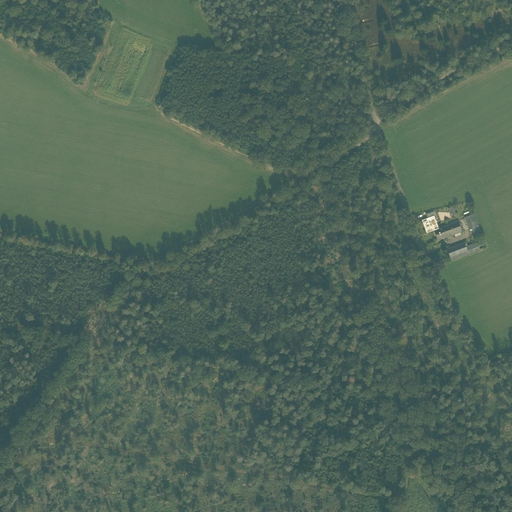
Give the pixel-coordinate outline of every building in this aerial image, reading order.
[(474,214),(465,218),(469,229),(472,228),(478,226),(474,214)] [(427,219),(422,221),(425,231),(432,228),(433,231),(438,229),(434,218),(433,216),(427,219)] [(458,222),(442,228),(446,238),(461,232),(458,222)] [(478,226),(472,228),(475,237),(481,234),(478,226)] [(438,229),(433,231),(437,241),(446,238),(442,228),(438,229)] [(464,243),(447,250),(451,261),(468,254),(466,247),(464,243)] [(476,243),(466,247),(468,254),(478,250),(476,243)]
